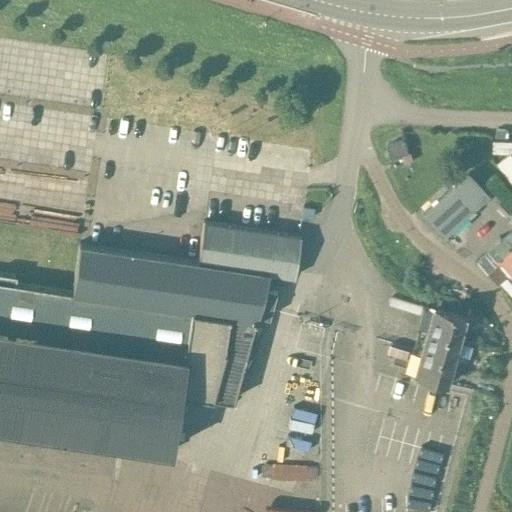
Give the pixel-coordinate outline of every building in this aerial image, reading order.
[(404,139),(387,144),(390,157),(408,152),(404,139)] [(493,151),(511,151),(511,140),(493,140),(493,151)] [(511,154),(510,152),(497,162),(511,182),(511,154)] [(444,236),(489,194),(469,172),(424,213),(444,236)] [(0,422),(175,449),(178,429),(173,429),(178,391),(232,399),(256,313),(268,316),(276,289),(264,286),(268,271),(294,275),(300,235),(203,220),(197,260),(80,242),(73,289),(15,280),(16,273),(0,270),(0,422)] [(511,228),(503,236),(511,245),(511,228)] [(511,245),(503,236),(477,261),(488,272),(499,261),(511,249),(511,245)] [(511,249),(499,261),(511,275),(511,249)] [(468,314),(435,305),(416,373),(448,382),(468,314)]
